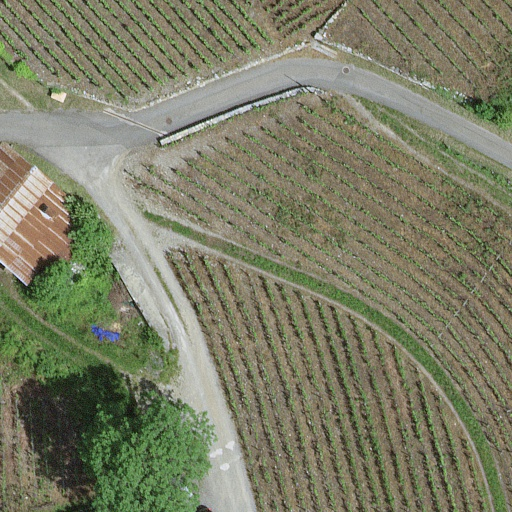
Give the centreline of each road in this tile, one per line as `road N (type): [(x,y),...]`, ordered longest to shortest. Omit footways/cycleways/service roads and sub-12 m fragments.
road 1 (unclassified): [(511,152),(346,76),(311,72),(268,78),(145,126),(0,126)]
road 2 (track): [(74,127),(173,316),(227,448),(242,511)]
